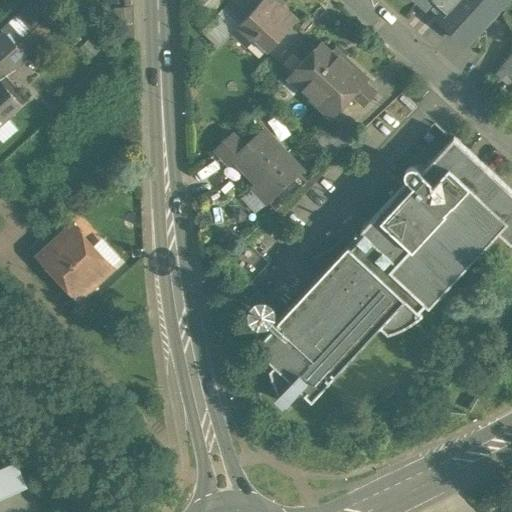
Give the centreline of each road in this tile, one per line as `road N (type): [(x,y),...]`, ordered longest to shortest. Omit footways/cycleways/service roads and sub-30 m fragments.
road 1 (secondary): [(158,0),(177,315),(224,509)]
road 2 (residential): [(511,146),(353,0)]
road 3 (residential): [(348,511),(511,434)]
road 4 (residential): [(7,258),(125,391)]
road 5 (track): [(0,402),(93,511)]
